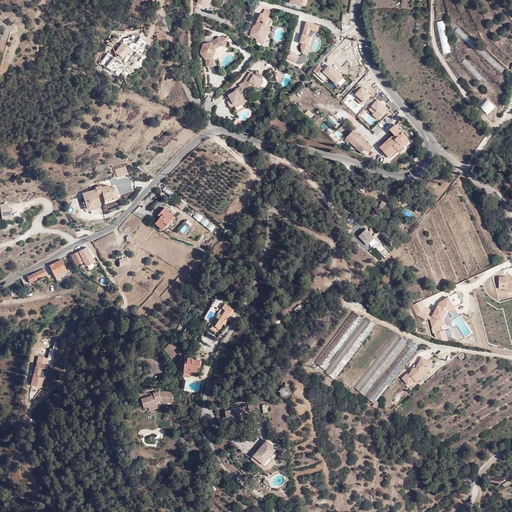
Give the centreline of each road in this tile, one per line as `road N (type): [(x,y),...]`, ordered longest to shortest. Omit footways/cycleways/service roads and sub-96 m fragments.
road 1 (unclassified): [(0,287),(112,227),(215,129)]
road 2 (unclassified): [(215,129),(392,174),(412,173),(430,153)]
road 3 (residential): [(357,29),(373,71),(429,143)]
